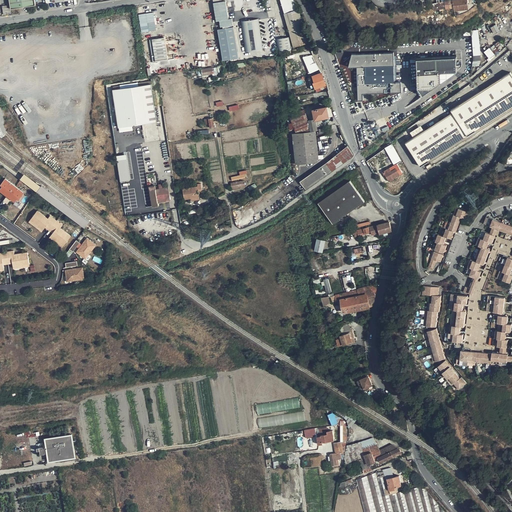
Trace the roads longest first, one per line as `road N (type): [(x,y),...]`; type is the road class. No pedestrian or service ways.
road 1 (tertiary): [(398,208),(372,360),(412,428),(423,469),(458,511)]
road 2 (residential): [(495,132),(491,158),(432,215),(422,265),(430,277),(446,276),(480,214),(511,201)]
road 3 (tertiary): [(300,0),(359,156),(391,203)]
road 4 (track): [(61,464),(250,434),(254,406)]
road 5 (unknown): [(425,176),(404,136),(507,66)]
road 6 (residential): [(0,219),(60,264),(53,282),(0,288)]
road 7 (tertiary): [(0,22),(146,0)]
road 8 (unknown): [(412,428),(510,511)]
